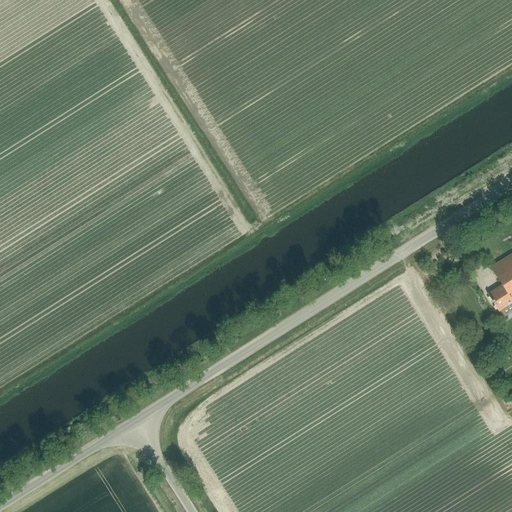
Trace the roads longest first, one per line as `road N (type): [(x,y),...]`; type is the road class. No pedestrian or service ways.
road 1 (unclassified): [(134,421),(511,183)]
road 2 (unclassified): [(0,506),(134,421)]
